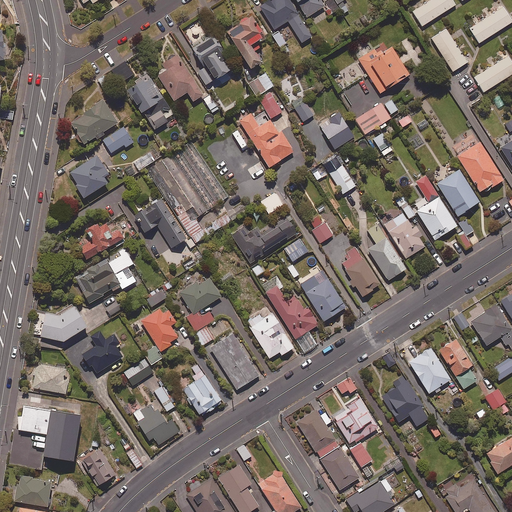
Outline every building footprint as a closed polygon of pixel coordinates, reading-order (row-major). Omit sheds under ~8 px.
[(299,14),(289,0),(269,0),(259,7),(274,31),(288,21),(302,42),(311,37),(297,15),(299,14)] [(295,0),(307,18),(325,6),(320,0),(295,0)] [(343,0),(327,0),(325,1),(330,9),(326,11),(329,16),(340,9),(343,14),(348,11),(342,1),(343,0)] [(455,5),(451,0),(430,0),(412,12),(422,27),(455,5)] [(511,22),(511,21),(503,7),(470,29),(479,43),(511,22)] [(250,47),(262,38),(260,35),(263,33),(251,16),(226,33),(251,70),(261,63),(250,47)] [(467,63),(446,29),(430,39),(452,73),(467,63)] [(227,72),(232,69),(222,51),(223,51),(213,32),(190,46),(195,56),(198,55),(202,62),(195,67),(206,85),(220,77),(224,83),(231,78),(227,72)] [(403,64),(392,47),(379,56),(374,49),(358,60),(381,94),(410,75),(403,64)] [(203,95),(177,54),(162,64),(164,67),(155,73),(174,101),(187,93),(193,102),(203,95)] [(511,74),(511,63),(508,56),(474,77),(483,93),(511,74)] [(133,75),(125,63),(109,73),(117,85),(133,75)] [(169,108),(144,71),(138,75),(140,78),(135,81),(137,85),(127,91),(141,114),(157,104),(162,112),(169,108)] [(273,86),(265,73),(247,84),(256,98),(273,86)] [(258,119),(267,114),(270,119),(282,112),(271,93),(259,100),(265,109),(256,115),(258,119)] [(218,109),(209,95),(203,99),(211,113),(218,109)] [(398,110),(391,100),(385,104),(391,114),(398,110)] [(83,143),(84,145),(95,138),(97,140),(104,135),(103,133),(118,123),(103,101),(75,120),(77,124),(72,127),(74,130),(74,131),(74,132),(74,133),(74,135),(74,136),(75,137),(75,138),(76,139),(77,140),(78,141),(79,142),(80,142),(81,143),(82,143),(83,143)] [(314,115),(305,103),(296,109),(304,122),(314,115)] [(391,118),(381,103),(356,119),(365,134),(391,118)] [(167,122),(161,111),(148,119),(154,130),(167,122)] [(259,127),(250,113),(238,121),(268,168),(294,152),(281,131),(278,133),(270,120),(259,127)] [(354,138),(339,113),(319,125),(334,150),(354,138)] [(411,122),(407,115),(398,121),(402,128),(411,122)] [(133,143),(123,127),(103,140),(111,153),(124,145),(125,148),(133,143)] [(393,150),(381,133),(372,139),(384,156),(393,150)] [(196,219),(228,197),(191,141),(155,166),(186,211),(192,221),(196,219)] [(511,165),(511,141),(501,148),(511,165)] [(504,180),(480,143),(457,157),(480,193),(491,186),(492,187),(504,180)] [(125,169),(131,177),(154,160),(148,152),(125,169)] [(104,178),(112,173),(104,160),(102,162),(98,155),(68,174),(84,199),(107,184),(104,178)] [(266,170),(260,162),(247,170),(253,178),(266,170)] [(356,186),(342,165),(329,173),(343,194),(356,186)] [(480,202),(459,170),(437,185),(458,217),(480,202)] [(434,241),(457,227),(426,176),(415,183),(428,203),(416,211),(434,241)] [(284,205),(275,193),(260,202),(269,215),(284,205)] [(186,239),(162,200),(137,216),(147,232),(158,225),(172,248),(186,239)] [(415,215),(409,205),(403,209),(409,219),(415,215)] [(192,221),(186,211),(178,216),(196,243),(237,216),(232,209),(202,229),(196,219),(192,221)] [(413,228),(403,213),(384,225),(406,259),(425,247),(419,238),(422,236),(416,227),(413,228)] [(317,216),(309,221),(313,229),(311,230),(320,244),(333,235),(324,222),(322,223),(317,216)] [(295,233),(286,219),(259,235),(256,230),(247,235),(243,228),(231,236),(249,264),(256,260),(255,258),(295,233)] [(474,231),(467,220),(459,225),(466,236),(474,231)] [(111,233),(104,221),(86,230),(91,241),(78,248),(85,260),(123,240),(117,230),(111,233)] [(308,251),(299,238),(283,250),(292,263),(308,251)] [(406,269),(386,238),(367,250),(387,281),(406,269)] [(381,285),(355,247),(347,253),(350,258),(341,265),(362,297),(381,285)] [(142,279),(125,249),(116,253),(118,256),(108,262),(106,259),(74,278),(89,305),(104,296),(103,294),(111,289),(112,292),(120,287),(122,290),(142,279)] [(265,271),(260,264),(252,269),(257,277),(265,271)] [(282,285),(276,277),(261,286),(295,340),(318,325),(307,307),(304,309),(298,299),(290,304),(279,286),(282,285)] [(346,308),(327,278),(305,293),(324,322),(346,308)] [(221,297),(210,279),(200,286),(197,282),(179,293),(193,315),(221,297)] [(168,297),(163,289),(147,300),(151,307),(168,297)] [(511,294),(501,301),(511,319),(511,294)] [(124,307),(117,296),(104,305),(111,316),(124,307)] [(33,308),(28,333),(40,336),(40,338),(64,344),(87,329),(71,305),(56,315),(33,308)] [(487,346),(500,337),(506,346),(509,345),(511,349),(511,329),(496,305),(471,322),(487,346)] [(162,314),(159,309),(140,321),(161,352),(172,345),(170,342),(178,338),(170,326),(176,322),(168,311),(162,314)] [(191,313),(185,317),(195,333),(215,321),(210,312),(203,316),(200,311),(192,316),(191,313)] [(469,326),(462,313),(454,318),(461,331),(469,326)] [(294,349),(272,314),(262,320),(259,315),(246,322),(269,359),(280,353),(281,356),(294,349)] [(214,339),(206,327),(194,334),(202,346),(214,339)] [(105,340),(100,331),(90,337),(96,346),(81,355),(89,368),(92,366),(97,373),(123,357),(117,348),(121,345),(114,334),(105,340)] [(259,376),(233,334),(210,349),(236,391),(259,376)] [(472,366),(456,339),(438,350),(463,390),(477,381),(469,368),(472,366)] [(163,360),(157,347),(146,351),(151,365),(163,360)] [(429,394),(434,391),(436,394),(441,391),(439,388),(451,380),(431,349),(409,362),(429,394)] [(396,363),(390,353),(382,358),(389,368),(396,363)] [(511,372),(511,359),(511,358),(493,369),(500,380),(511,372)] [(153,372),(144,359),(124,373),(132,386),(153,372)] [(66,369),(36,363),(32,389),(66,395),(68,380),(64,379),(66,369)] [(222,402),(197,365),(191,369),(198,379),(182,390),(201,417),(222,402)] [(424,408),(404,376),(392,383),(395,388),(382,397),(398,423),(410,415),(417,427),(428,419),(422,410),(424,408)] [(357,389),(349,378),(337,386),(342,394),(348,390),(350,394),(357,389)] [(174,407),(162,386),(154,391),(167,412),(174,407)] [(497,418),(509,411),(506,406),(508,405),(498,389),(485,397),(497,418)] [(82,405),(26,396),(22,420),(49,424),(45,446),(75,450),(82,405)] [(378,428),(360,400),(333,418),(351,446),(378,428)] [(155,411),(151,404),(133,414),(154,452),(182,436),(173,420),(166,424),(158,409),(155,411)] [(319,458),(339,446),(326,425),(331,422),(325,413),(320,417),(316,411),(297,423),(319,458)] [(511,438),(485,455),(498,474),(511,465),(511,438)] [(372,461),(361,443),(351,450),(362,467),(372,461)] [(145,454),(139,444),(126,453),(136,468),(142,465),(138,459),(145,454)] [(251,457),(244,445),(237,449),(244,461),(251,457)] [(360,478),(340,447),(321,459),(340,490),(360,478)] [(116,476),(100,449),(81,461),(97,487),(116,476)] [(239,511),(250,511),(259,507),(247,487),(251,484),(239,465),(218,479),(239,511)] [(368,466),(362,470),(367,478),(373,474),(368,466)] [(294,511),(301,508),(278,472),(258,485),(275,511),(273,511),(294,511)] [(47,507),(51,483),(32,480),(33,478),(21,476),(19,485),(17,485),(14,501),(47,507)] [(186,495),(197,511),(232,511),(212,479),(186,495)] [(395,494),(385,479),(360,495),(358,493),(346,500),(353,511),(356,511),(360,510),(361,511),(383,511),(395,505),(390,498),(395,494)] [(458,491),(452,481),(443,487),(449,495),(445,497),(454,511),(464,511),(469,509),(471,511),(494,511),(474,481),(458,491)]
